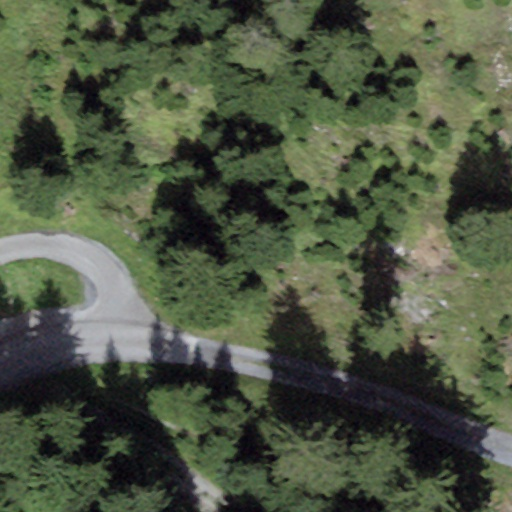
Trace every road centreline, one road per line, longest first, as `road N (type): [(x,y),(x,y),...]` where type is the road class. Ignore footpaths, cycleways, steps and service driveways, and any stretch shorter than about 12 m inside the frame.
road 1 (track): [(104,339),(240,361),(421,407),(511,450)]
road 2 (track): [(213,511),(17,357)]
road 3 (track): [(0,254),(36,244),(99,274),(104,339)]
